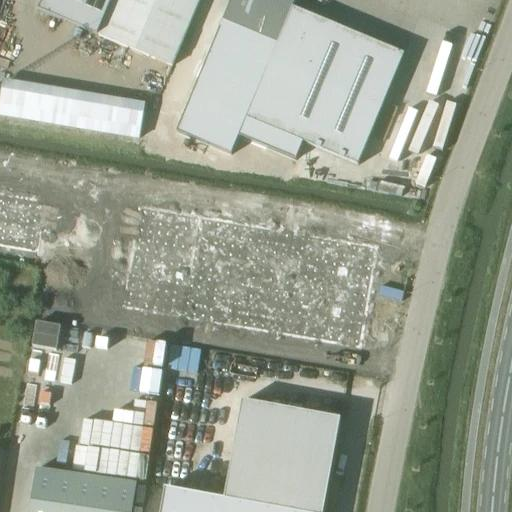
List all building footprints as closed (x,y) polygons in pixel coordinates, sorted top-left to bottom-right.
[(45,0),(40,12),(175,68),(202,0),(45,0)] [(294,140),(358,166),(404,54),(294,8),(297,0),(232,0),(223,22),(278,45),(247,120),(258,124),(245,154),(282,169),(294,140)] [(3,91),(0,107),(0,117),(140,141),(144,115),(132,113),(3,91)] [(47,205),(0,196),(0,249),(37,256),(47,205)] [(375,246),(138,205),(120,307),(358,348),(375,246)] [(161,511),(324,511),(342,420),(204,394),(186,492),(166,489),(161,511)] [(158,480),(163,441),(146,439),(144,455),(106,450),(103,473),(158,480)] [(37,470),(30,511),(133,511),(137,485),(37,470)]
